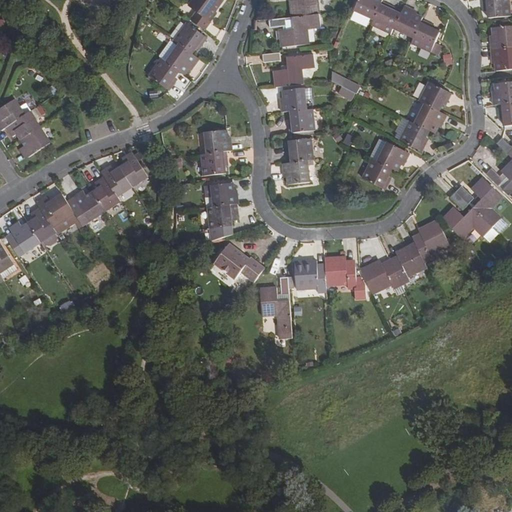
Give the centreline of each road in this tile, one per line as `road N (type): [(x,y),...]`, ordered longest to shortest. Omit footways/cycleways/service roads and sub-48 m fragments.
road 1 (residential): [(442,0),(473,37),(476,138),(421,182),(386,225),(301,234),(267,217),(256,119),(223,74)]
road 2 (residential): [(18,190),(71,158),(143,131),(223,74)]
